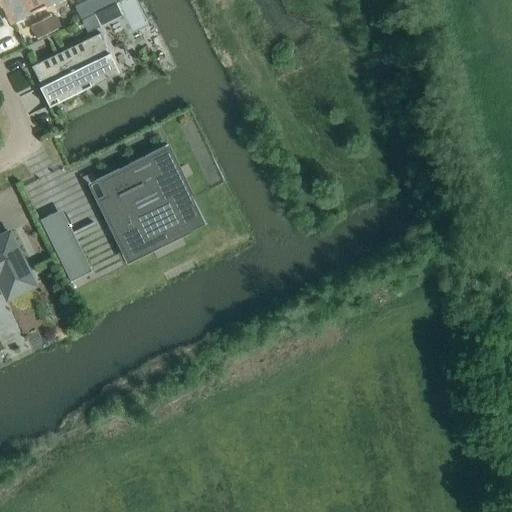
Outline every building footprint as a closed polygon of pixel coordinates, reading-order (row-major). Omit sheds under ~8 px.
[(0,0),(0,5),(0,6),(0,5),(2,4),(11,21),(54,0),(0,0)] [(93,13),(99,26),(108,21),(102,9),(93,13)] [(51,15),(30,26),(36,38),(58,27),(57,27),(52,17),(51,15)] [(48,106),(117,73),(110,58),(108,59),(105,54),(109,52),(100,32),(30,66),(38,81),(39,80),(42,85),(38,87),(48,106)] [(165,147),(164,145),(95,179),(102,195),(94,199),(104,218),(112,214),(120,230),(115,232),(126,255),(127,254),(127,253),(147,243),(147,244),(149,243),(143,232),(173,218),(178,229),(180,228),(179,228),(199,217),(189,196),(184,199),(176,183),(181,180),(180,179),(175,181),(170,171),(175,169),(165,147)] [(0,287),(1,289),(30,274),(8,231),(0,235),(0,287)] [(91,270),(72,232),(51,242),(70,280),(91,270)]
